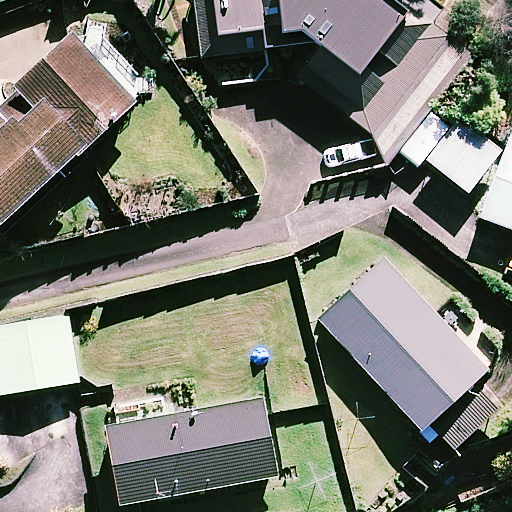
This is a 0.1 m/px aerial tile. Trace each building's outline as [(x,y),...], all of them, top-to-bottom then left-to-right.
[(459,55),(433,34),(451,12),(435,0),(186,0),(192,55),(211,53),(214,89),(258,85),(271,70),(269,48),(291,46),(290,37),(308,36),(321,46),(297,77),(386,147),(459,55)] [(136,106),(74,39),(18,91),(22,95),(0,114),(0,222),(4,228),(136,106)] [(468,194),(500,150),(457,120),(425,164),(468,194)] [(511,140),(506,139),(478,219),(511,230),(511,140)] [(447,316),(387,263),(323,322),(424,432),(494,367),(447,316)] [(0,396),(80,384),(70,319),(0,329),(0,396)] [(278,478),(264,402),(111,429),(124,506),(278,478)]
